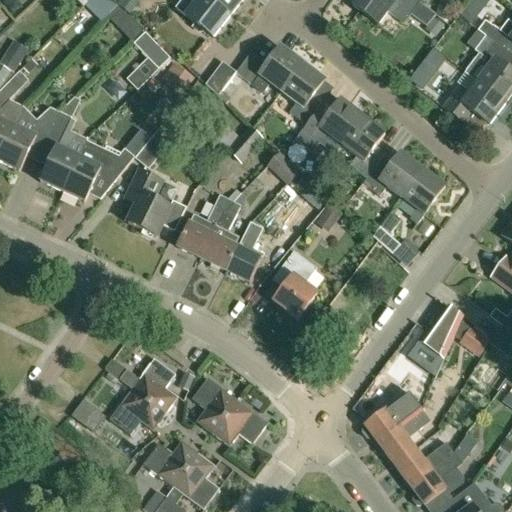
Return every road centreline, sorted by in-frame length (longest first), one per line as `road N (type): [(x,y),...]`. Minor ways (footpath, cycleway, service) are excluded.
road 1 (residential): [(318,427),(235,351),(0,229)]
road 2 (residential): [(318,427),(495,191)]
road 3 (residential): [(495,191),(303,21)]
